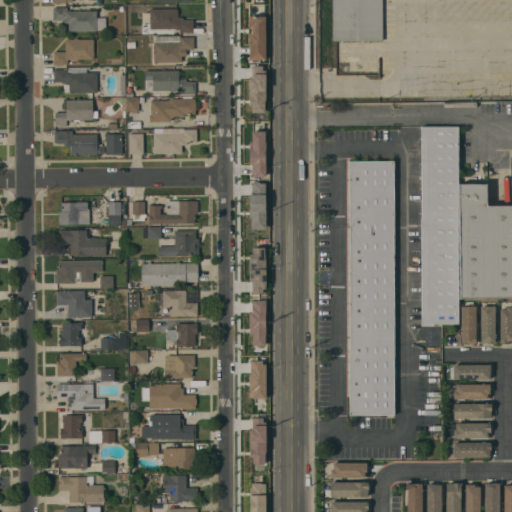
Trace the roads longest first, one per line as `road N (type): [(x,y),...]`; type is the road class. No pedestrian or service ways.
road 1 (residential): [(23,0),(31,511)]
road 2 (residential): [(222,0),(224,511)]
road 3 (secondary): [(289,0),(289,511)]
road 4 (residential): [(224,176),(0,179)]
road 5 (residential): [(379,511),(383,476),(511,471)]
